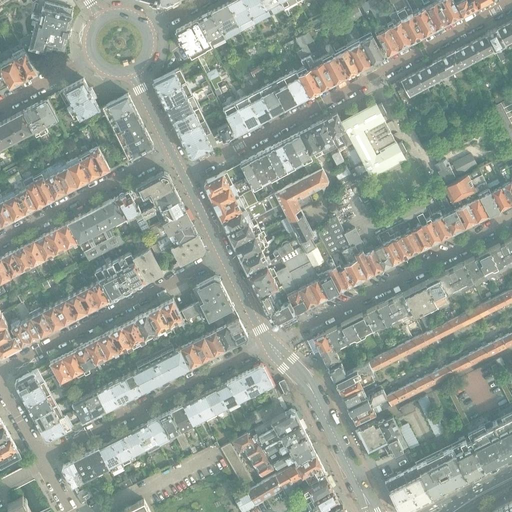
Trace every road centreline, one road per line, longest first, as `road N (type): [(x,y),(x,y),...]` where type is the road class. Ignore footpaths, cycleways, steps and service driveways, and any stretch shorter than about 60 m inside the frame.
road 1 (residential): [(182,174),(511,0)]
road 2 (residential): [(511,216),(268,344)]
road 3 (residential): [(268,344),(39,459)]
road 4 (residential): [(222,254),(0,372)]
road 5 (residential): [(0,241),(170,149)]
road 6 (unknown): [(218,452),(96,511)]
